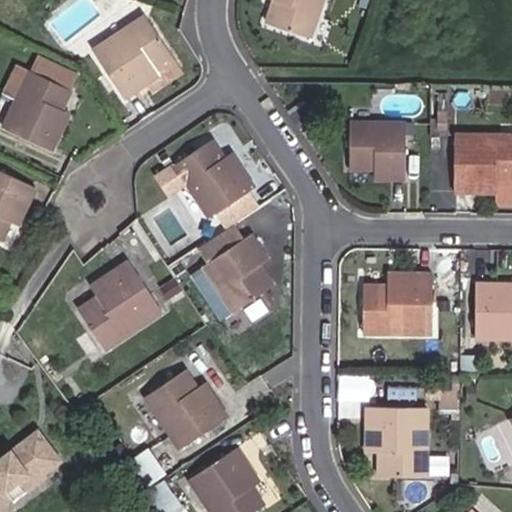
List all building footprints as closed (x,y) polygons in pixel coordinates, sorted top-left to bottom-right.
[(273,0),(266,23),(310,37),(321,0),(273,0)] [(92,49),(123,96),(176,61),(146,14),(92,49)] [(65,121),(56,117),(70,89),(18,64),(3,94),(16,99),(2,127),(50,150),(65,121)] [(374,177),(404,177),(405,123),(349,122),(349,167),(374,167),(374,177)] [(484,185),(511,184),(511,133),(454,134),(454,190),(484,191),(484,185)] [(209,217),(253,187),(236,160),(229,165),(210,138),(173,163),(209,217)] [(0,237),(12,210),(21,215),(35,186),(0,169),(0,237)] [(238,309),(273,286),(259,265),(266,259),(249,234),(207,262),(238,309)] [(79,308),(104,347),(161,310),(129,261),(98,280),(105,291),(79,308)] [(361,333),(432,332),(432,273),(397,274),(396,286),(362,285),(361,333)] [(474,337),(511,337),(511,292),(507,293),(507,284),(474,284),(474,337)] [(53,377),(69,365),(42,329),(26,341),(53,377)] [(180,448),(227,416),(209,390),(202,394),(183,368),(144,395),(180,448)] [(457,410),(457,385),(438,384),(438,409),(457,410)] [(475,402),(475,387),(466,387),(466,402),(475,402)] [(378,476),(425,477),(426,407),(367,406),(367,442),(379,442),(378,476)] [(60,460),(37,431),(0,460),(0,511),(8,511),(10,500),(12,498),(7,491),(39,465),(45,472),(60,460)] [(211,511),(251,511),(264,503),(246,477),(253,472),(235,446),(188,478),(211,511)] [(139,491),(162,475),(144,449),(121,465),(139,491)] [(433,473),(447,472),(446,454),(432,455),(433,473)] [(15,501),(47,475),(45,472),(39,465),(7,491),(15,501)]
